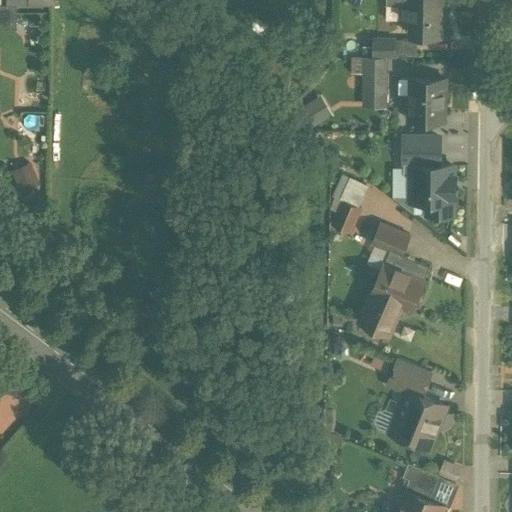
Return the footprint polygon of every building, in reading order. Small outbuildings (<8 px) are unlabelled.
[(446,0),(386,0),(387,2),(389,2),(388,0),(403,0),(403,2),(412,2),(411,33),(447,34),(447,32),(444,32),(444,3),(447,3),(446,0)] [(395,39),(373,38),(373,54),(395,54),(395,39)] [(416,39),(395,39),(395,54),(416,55),(416,39)] [(365,72),(366,56),(351,56),(351,72),(365,72)] [(385,56),(366,56),(365,72),(385,72),(385,56)] [(385,72),(365,72),(365,89),(385,90),(385,72)] [(446,78),(400,77),(400,93),(410,93),(410,119),(443,120),(444,94),(446,94),(446,78)] [(385,90),(365,89),(364,106),(385,106),(385,90)] [(296,109),(306,127),(331,114),(320,95),(296,109)] [(404,135),(403,163),(440,164),(440,136),(404,135)] [(35,162),(15,170),(22,189),(43,180),(35,162)] [(428,200),(428,213),(452,213),(452,194),(455,194),(455,175),(452,175),(452,164),(440,164),(403,163),(403,173),(412,174),(412,200),(428,200)] [(365,184),(343,173),(335,196),(336,196),(356,205),(365,184)] [(356,205),(336,196),(331,208),(337,211),(331,224),(349,232),(360,207),(356,205)] [(409,234),(380,222),(372,243),(374,244),(389,251),(389,250),(400,254),(409,234)] [(400,254),(389,250),(389,251),(374,244),(366,263),(381,269),(370,294),(371,294),(360,322),(362,323),(362,321),(386,331),(385,332),(387,333),(393,319),(397,318),(400,312),(400,311),(399,311),(401,307),(410,311),(429,266),(400,254)] [(431,370),(398,357),(388,382),(407,390),(408,389),(421,394),(431,370)] [(421,394),(408,389),(407,390),(395,421),(399,422),(396,432),(397,434),(399,440),(400,440),(405,442),(410,440),(427,447),(445,404),(421,394)] [(445,458),(439,474),(454,480),(460,464),(445,458)] [(439,474),(408,461),(403,475),(409,478),(404,490),(407,491),(408,489),(429,498),(439,474)] [(429,498),(408,489),(407,491),(402,505),(402,507),(401,511),(398,511),(439,511),(443,504),(429,498)]
